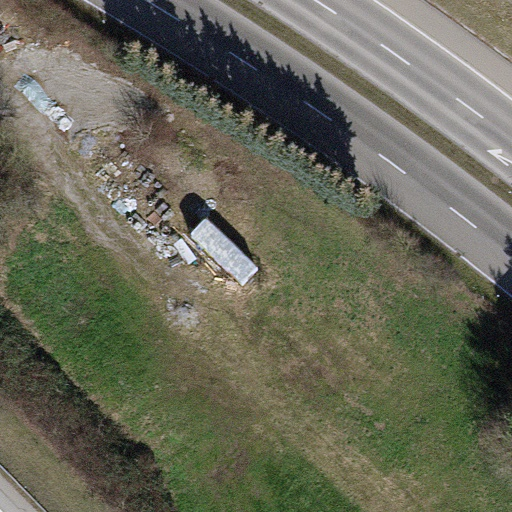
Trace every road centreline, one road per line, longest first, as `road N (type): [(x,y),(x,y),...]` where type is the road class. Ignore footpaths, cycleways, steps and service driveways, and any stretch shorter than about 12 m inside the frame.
road 1 (track): [(371,511),(204,336),(0,97)]
road 2 (secondary): [(149,0),(312,104),(511,256)]
road 3 (secondary): [(511,142),(314,0)]
